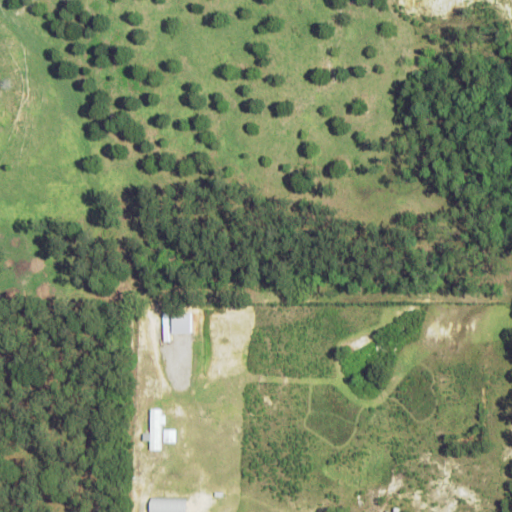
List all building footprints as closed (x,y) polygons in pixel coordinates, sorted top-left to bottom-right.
[(170,333),(189,333),(190,312),(171,312),(170,333)] [(167,340),(166,316),(160,316),(161,320),(152,320),(153,341),(167,340)] [(148,450),(159,450),(158,424),(161,424),(161,408),(148,409),(149,433),(141,433),(141,441),(148,441),(148,450)] [(173,442),(173,429),(161,429),(161,443),(173,442)] [(185,511),(186,499),(149,498),(149,511),(185,511)]
